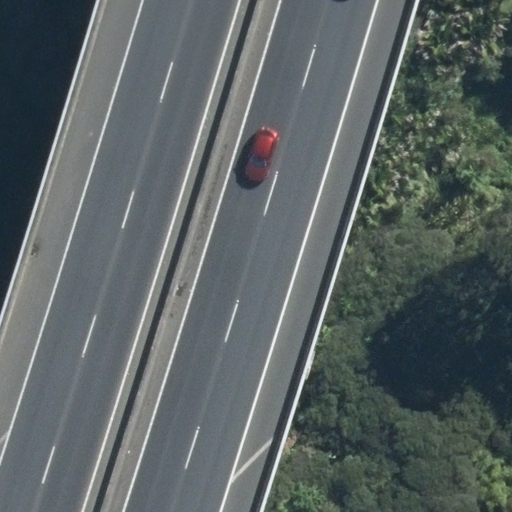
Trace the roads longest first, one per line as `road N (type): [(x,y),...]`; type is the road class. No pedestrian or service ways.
road 1 (motorway): [(32,511),(190,0)]
road 2 (motorway): [(326,0),(170,511)]
